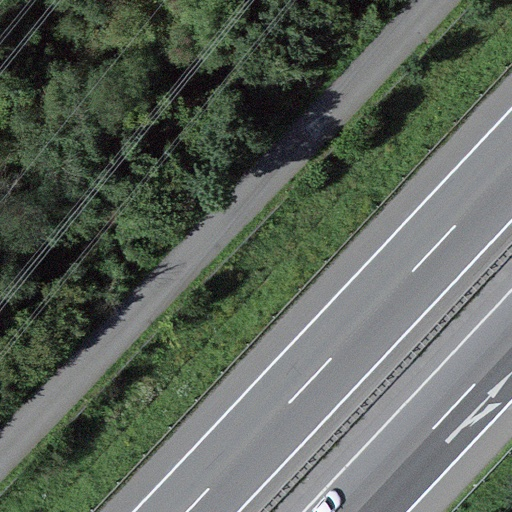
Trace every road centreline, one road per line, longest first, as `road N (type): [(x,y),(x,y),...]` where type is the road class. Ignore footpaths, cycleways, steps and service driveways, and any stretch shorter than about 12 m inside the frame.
road 1 (motorway): [(511,169),(192,511)]
road 2 (track): [(176,0),(0,191)]
road 3 (motorway): [(361,511),(511,351)]
